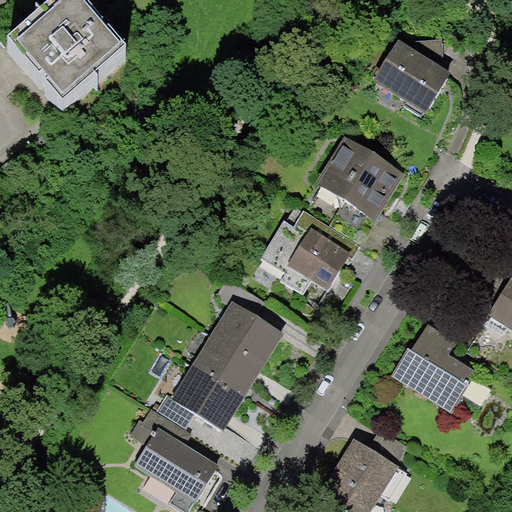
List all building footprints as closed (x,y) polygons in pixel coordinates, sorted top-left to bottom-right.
[(45,95),(62,115),(126,60),(108,40),(105,43),(100,37),(103,34),(73,0),(67,0),(7,52),(16,62),(39,89),(42,86),(48,92),(45,95)] [(434,72),(442,58),(441,41),(410,43),(404,53),(397,49),(377,81),(407,100),(403,106),(420,117),(424,111),(427,113),(433,104),(447,80),(434,72)] [(305,214),(356,246),(364,233),(399,176),(348,145),(305,214)] [(33,192),(7,163),(0,169),(0,172),(24,200),(33,192)] [(332,283),(356,246),(305,214),(295,208),(267,253),(291,268),(282,283),(302,295),(311,280),(328,291),(332,283)] [(511,281),(483,326),(501,337),(507,327),(511,329),(511,281)] [(226,305),(234,309),(215,340),(259,368),(266,358),(279,336),(254,320),(264,304),(237,287),(226,305)] [(467,388),(468,386),(466,384),(471,375),(446,359),(454,346),(427,330),(409,359),(400,374),(452,406),(464,386),(467,388)] [(259,368),(215,340),(195,371),(240,399),(245,392),(259,368)] [(183,432),(184,432),(195,415),(220,431),(225,423),(240,399),(195,371),(176,403),(168,398),(157,416),(183,432)] [(183,432),(157,416),(151,412),(142,426),(139,424),(131,436),(148,447),(137,465),(177,491),(169,505),(180,511),(189,511),(201,495),(216,471),(174,446),(183,432)] [(368,452),(356,444),(333,482),(323,497),(346,511),(367,511),(406,449),(379,432),(368,452)]
